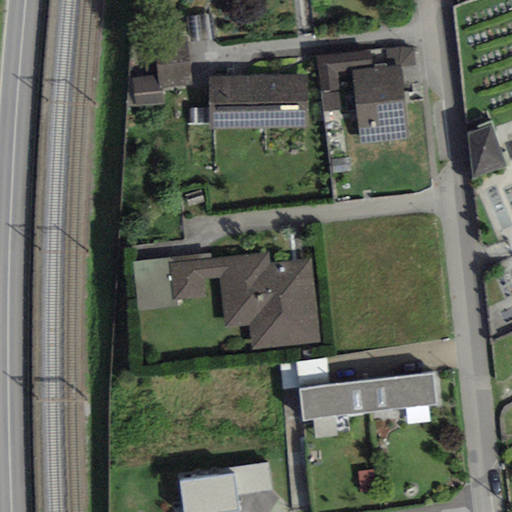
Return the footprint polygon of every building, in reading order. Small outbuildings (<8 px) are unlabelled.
[(157,51),(159,83),(186,80),(184,49),(157,51)] [(401,68),(357,73),(364,138),(408,133),(401,68)] [(213,82),(214,121),(305,118),(304,80),(213,82)] [(493,122),(468,131),(474,176),(507,164),(493,122)] [(264,255),(173,263),(176,295),(200,293),(199,279),(221,277),(225,322),(251,320),(254,344),(310,338),(303,262),(265,266),(264,255)] [(298,388),(302,418),(431,402),(428,372),(298,388)] [(273,462),(178,478),(184,511),(246,511),(244,497),(277,491),(273,462)]
